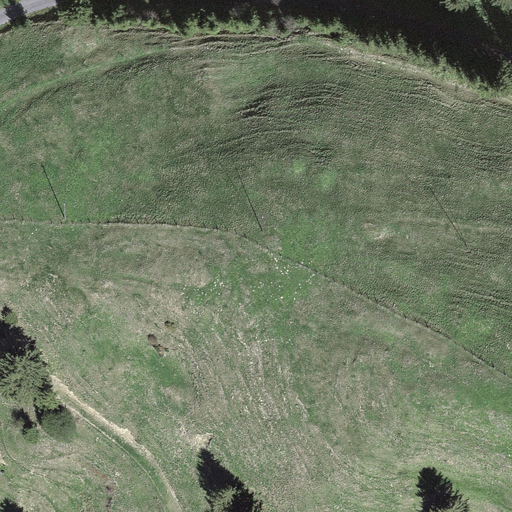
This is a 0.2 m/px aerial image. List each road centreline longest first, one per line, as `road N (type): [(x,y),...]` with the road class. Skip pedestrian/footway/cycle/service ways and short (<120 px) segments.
road 1 (track): [(0,336),(148,469),(175,511)]
road 2 (unclassified): [(309,0),(511,58)]
